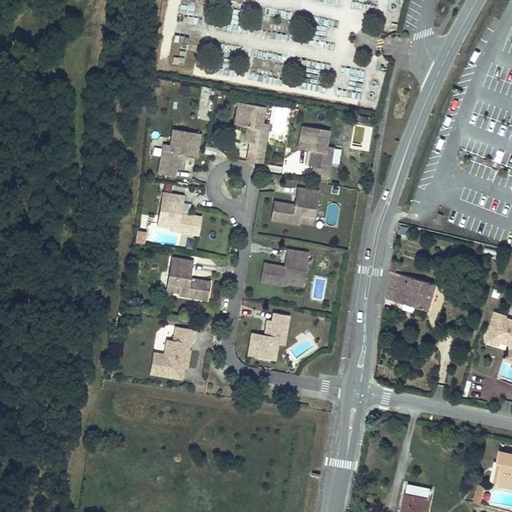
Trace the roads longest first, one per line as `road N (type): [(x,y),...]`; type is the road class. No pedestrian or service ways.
road 1 (secondary): [(352,391),(379,225),(439,69)]
road 2 (residential): [(247,219),(226,354),(235,372),(352,391)]
road 3 (residential): [(511,422),(352,391)]
road 4 (secondary): [(332,511),(352,391)]
